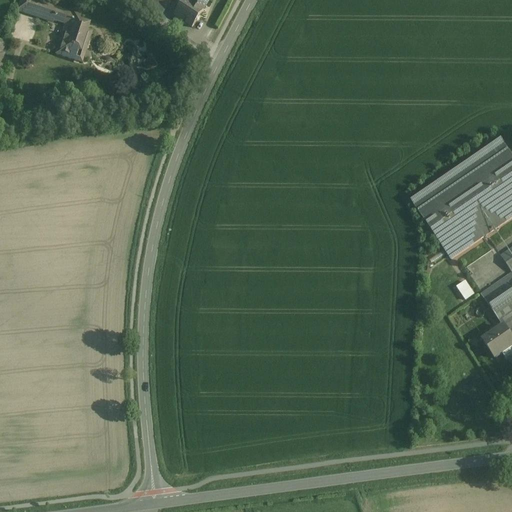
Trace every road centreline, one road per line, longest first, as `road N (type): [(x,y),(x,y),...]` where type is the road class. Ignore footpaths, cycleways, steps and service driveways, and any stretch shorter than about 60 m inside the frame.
road 1 (tertiary): [(155,503),(143,402),(148,271),(170,172),(251,0)]
road 2 (tertiary): [(155,503),(511,458)]
